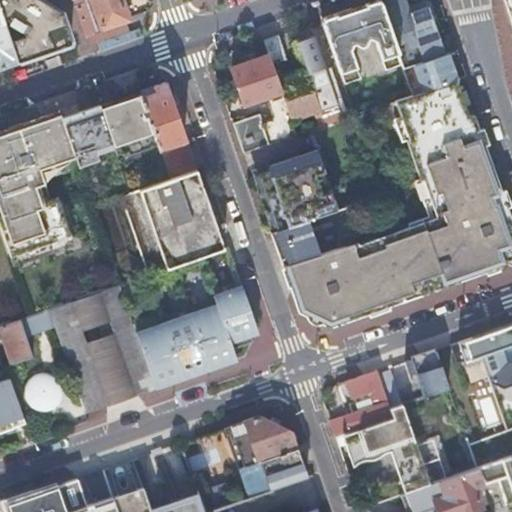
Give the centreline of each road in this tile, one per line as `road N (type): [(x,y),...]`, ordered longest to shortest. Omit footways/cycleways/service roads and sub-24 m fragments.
road 1 (residential): [(181,39),(300,373)]
road 2 (residential): [(0,471),(300,373)]
road 3 (residential): [(300,373),(511,292)]
road 4 (residential): [(181,39),(0,102)]
road 5 (residential): [(300,373),(345,511)]
road 6 (residential): [(511,137),(474,10)]
